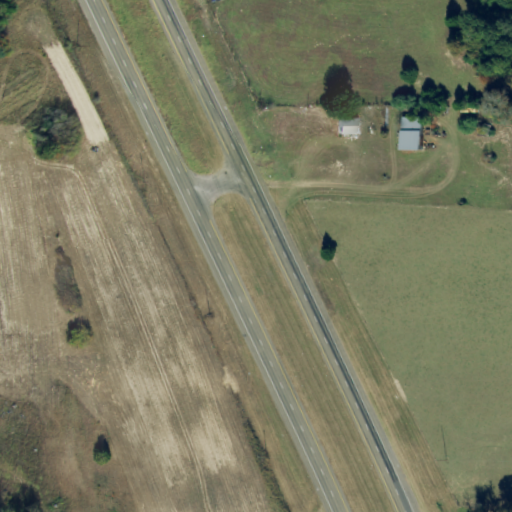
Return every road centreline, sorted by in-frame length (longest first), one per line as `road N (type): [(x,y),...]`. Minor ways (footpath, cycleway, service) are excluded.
road 1 (trunk): [(407,511),(159,0)]
road 2 (trunk): [(95,0),(340,511)]
road 3 (residential): [(245,177),(511,109)]
